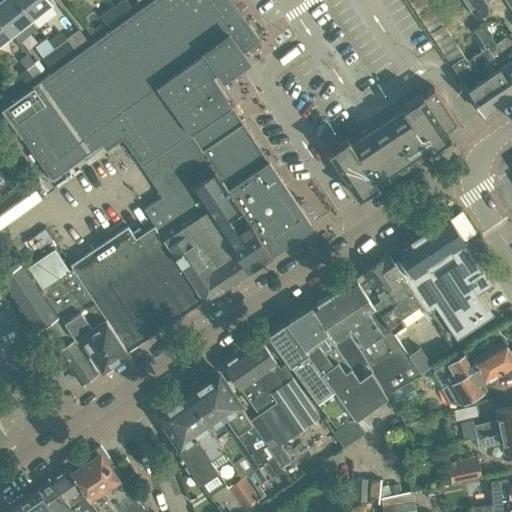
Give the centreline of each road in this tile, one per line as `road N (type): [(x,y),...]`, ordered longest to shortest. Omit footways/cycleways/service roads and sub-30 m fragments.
road 1 (residential): [(475,171),(437,185),(115,399)]
road 2 (residential): [(175,511),(115,399)]
